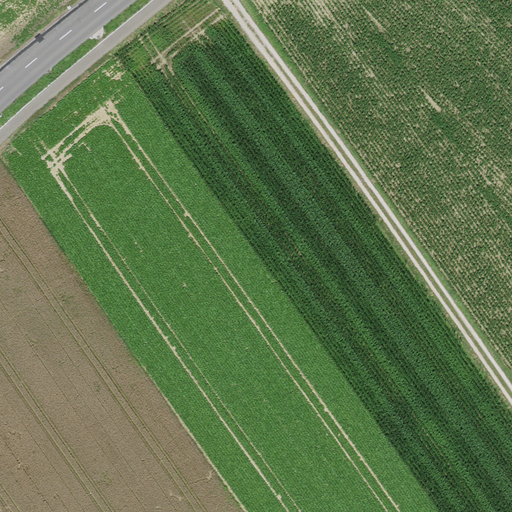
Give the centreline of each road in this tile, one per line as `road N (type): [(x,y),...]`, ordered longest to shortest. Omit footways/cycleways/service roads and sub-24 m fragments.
road 1 (track): [(511,397),(231,0)]
road 2 (tertiary): [(0,99),(113,0)]
